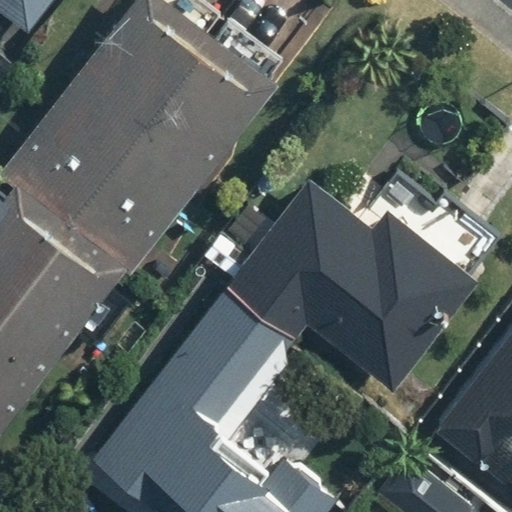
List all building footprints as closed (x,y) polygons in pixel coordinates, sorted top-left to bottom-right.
[(213,0),(134,0),(19,146),(142,243),(288,59),(213,0)] [(316,146),(229,258),(299,311),(314,293),(400,358),(482,252),(389,180),(378,193),(316,146)] [(11,165),(0,179),(0,402),(119,246),(11,165)] [(231,263),(89,440),(158,495),(180,468),(222,497),(210,511),(313,511),(338,477),(232,402),(299,318),(231,263)] [(511,294),(428,396),(511,465),(511,294)]
